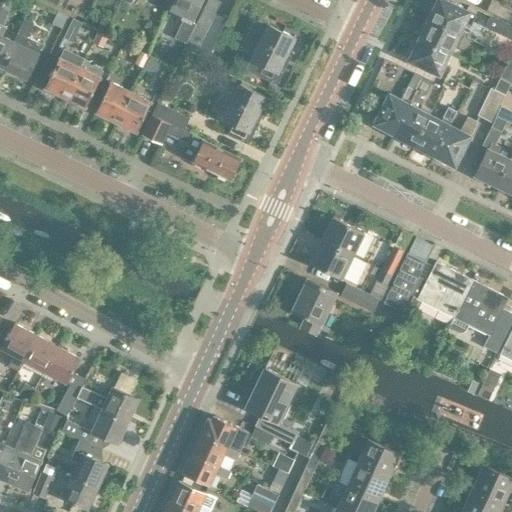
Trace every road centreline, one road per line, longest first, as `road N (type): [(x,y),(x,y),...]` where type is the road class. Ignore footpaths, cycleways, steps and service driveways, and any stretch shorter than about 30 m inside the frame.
road 1 (residential): [(250,255),(0,132)]
road 2 (residential): [(301,158),(511,263)]
road 3 (residential): [(0,277),(193,380)]
road 4 (tertiary): [(301,158),(365,21)]
road 5 (tertiary): [(134,511),(193,380)]
road 6 (tertiary): [(193,380),(250,255)]
